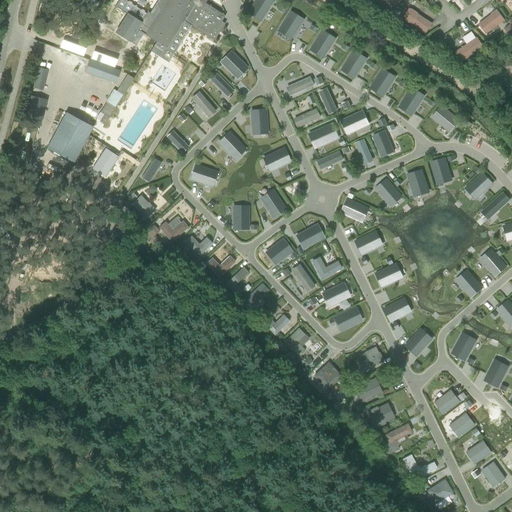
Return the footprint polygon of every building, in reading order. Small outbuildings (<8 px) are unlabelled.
[(127,14),(134,4),(126,0),(120,0),(116,7),(127,14)] [(190,0),(190,1),(187,0),(159,0),(157,5),(158,8),(161,10),(156,18),(147,12),(141,23),(128,15),(116,33),(129,41),(137,29),(145,35),(152,40),(149,43),(154,46),(153,49),(169,59),(190,26),(214,41),(225,24),(221,22),(225,16),(204,3),(205,0),(190,0)] [(273,1),(270,0),(256,0),(250,10),(256,14),(254,16),(261,20),(273,1)] [(392,9),(400,0),(388,0),(386,3),(392,9)] [(412,9),(411,10),(410,9),(403,19),(425,34),(432,24),(418,14),(419,13),(412,9)] [(486,34),(505,20),(497,10),(491,14),(491,15),(478,24),(486,34)] [(291,14),(280,31),(284,33),(286,35),(285,37),(291,41),(303,22),(291,14)] [(312,47),(312,48),(318,52),(317,54),(323,58),(334,41),(335,39),(323,31),(322,31),(312,47)] [(493,35),(489,38),(494,44),(498,41),(493,35)] [(475,38),(454,53),(462,64),(483,49),(475,38)] [(231,52),(221,62),(235,77),(246,67),(231,52)] [(365,59),(353,52),(343,68),(348,72),(347,74),(353,78),(365,59)] [(120,72),(105,66),(89,60),(85,72),(115,83),(120,72)] [(394,77),(382,69),(372,85),(378,89),(376,92),(382,96),(394,77)] [(228,97),(235,90),(217,71),(210,78),(228,97)] [(125,92),(133,79),(127,75),(117,92),(114,90),(97,118),(106,124),(115,108),(113,107),(115,103),(117,105),(123,95),(121,94),(123,91),(125,92)] [(310,77),(286,88),(290,97),(314,86),(310,77)] [(326,89),(319,92),(329,114),(336,111),(326,89)] [(423,96),(411,89),(401,105),(407,108),(405,111),(411,115),(423,96)] [(208,119),(216,112),(199,92),(191,99),(208,119)] [(441,106),(432,117),(449,131),(453,125),(452,124),(456,119),(441,106)] [(267,132),(266,107),(251,108),(252,132),(267,132)] [(316,109),(292,119),(296,129),(320,118),(316,109)] [(66,113),(46,149),(73,163),(92,127),(66,113)] [(346,119),(341,121),(347,135),(366,126),(360,113),(346,119)] [(332,124),(311,133),(318,147),(318,148),(338,138),(332,126),(332,124)] [(246,148),(230,130),(218,140),(234,158),(246,148)] [(188,147),(173,131),(167,137),(182,153),(188,147)] [(385,131),(372,136),(381,157),(393,152),(385,131)] [(372,161),(363,141),(357,143),(365,163),(372,161)] [(290,162),(283,148),(266,157),(269,164),(267,165),(270,171),(290,162)] [(339,152),(317,162),(321,170),(343,160),(339,152)] [(450,179),(443,156),(430,160),(437,183),(450,179)] [(161,163),(154,159),(142,177),(149,181),(161,163)] [(214,172),(195,165),(190,179),(212,187),(214,180),(211,179),(214,172)] [(429,191),(422,168),(407,172),(414,195),(429,191)] [(493,186),(483,174),(465,189),(475,201),(493,186)] [(402,195),(386,177),(374,188),(390,206),(402,195)] [(131,202),(137,197),(133,193),(127,198),(131,202)] [(285,210),(274,193),(268,197),(267,195),(261,199),(273,217),(285,210)] [(148,203),(140,196),(131,204),(145,220),(156,210),(148,203)] [(366,207),(348,198),(342,212),(362,221),(365,214),(363,213),(366,207)] [(241,207),(233,207),(233,229),(248,229),(248,209),(241,209),(241,207)] [(172,242),(189,228),(183,221),(172,230),(166,222),(159,228),(161,230),(172,242)] [(156,235),(160,231),(153,225),(150,228),(156,235)] [(316,225),(296,236),(304,250),(324,239),(316,225)] [(355,242),(361,255),(381,245),(378,239),(376,239),(373,233),(355,242)] [(206,238),(199,245),(191,236),(185,242),(199,257),(212,244),(206,238)] [(282,240),(266,252),(276,264),(277,263),(292,252),(282,240)] [(486,255),(481,260),(495,277),(506,267),(493,252),(488,257),(486,255)] [(212,259),(206,264),(219,277),(234,262),(234,261),(234,260),(231,258),(230,258),(229,257),(219,266),(212,259)] [(341,269),(337,262),(325,268),(319,257),(312,261),(322,279),(341,269)] [(201,262),(197,266),(201,270),(205,266),(201,262)] [(299,265),(292,270),(292,271),(302,284),(302,286),(305,289),(306,290),(306,292),(307,292),(314,287),(299,265)] [(375,274),(381,287),(402,278),(399,271),(397,272),(394,265),(375,274)] [(243,268),(225,284),(236,296),(242,291),(236,285),(248,273),(243,268)] [(482,286),(466,268),(454,278),(471,296),(482,286)] [(262,284),(244,301),(250,307),(268,291),(262,284)] [(341,284),(322,294),(329,307),(348,298),(341,284)] [(390,321),(411,309),(404,296),(382,307),(390,321)] [(311,306),(316,303),(312,298),(308,301),(311,306)] [(511,305),(508,300),(497,310),(511,327),(511,326),(511,305)] [(355,316),(352,309),(334,318),(340,330),(360,321),(357,314),(355,316)] [(275,336),(289,321),(283,315),(274,323),(268,317),(262,324),(275,336)] [(300,356),(306,350),(297,342),(305,335),(299,329),(285,342),(300,356)] [(419,331),(405,346),(416,356),(431,340),(426,335),(424,336),(419,331)] [(461,337),(451,354),(464,361),(475,342),(468,339),(467,341),(461,337)] [(355,376),(384,362),(380,353),(379,354),(376,347),(365,353),(366,354),(359,357),(359,359),(354,361),(356,365),(350,368),(355,376)] [(492,364),(483,381),(496,388),(507,368),(500,365),(499,367),(492,364)] [(328,390),(342,377),(336,371),(328,378),(321,371),(314,377),(328,390)] [(358,402),(383,394),(380,384),(355,392),(358,402)] [(334,387),(330,391),(334,395),(338,391),(334,387)] [(450,391),(434,403),(443,414),(459,402),(450,391)] [(375,427),(406,411),(399,396),(367,412),(375,427)] [(465,414),(449,426),(458,437),(474,425),(465,414)] [(389,443),(384,445),(389,454),(398,450),(396,446),(394,441),(406,435),(407,435),(410,433),(411,431),(409,428),(408,428),(407,425),(385,436),(389,443)] [(466,454),(474,466),(492,454),(484,443),(466,454)] [(419,470),(411,455),(403,459),(414,481),(438,469),(434,462),(419,470)] [(493,463),(481,471),(493,488),(505,479),(493,463)] [(427,491),(435,504),(452,493),(451,492),(451,490),(450,488),(449,488),(447,485),(447,484),(446,482),(445,481),(444,480),(427,491)] [(427,487),(424,482),(419,485),(422,490),(427,487)]
